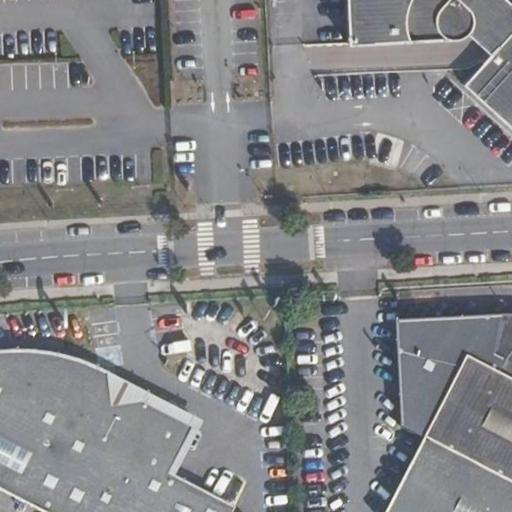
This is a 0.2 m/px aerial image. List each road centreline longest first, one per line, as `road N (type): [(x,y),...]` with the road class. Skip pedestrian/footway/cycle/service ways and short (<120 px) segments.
road 1 (unclassified): [(511,231),(0,265)]
road 2 (unknown): [(288,70),(450,59)]
